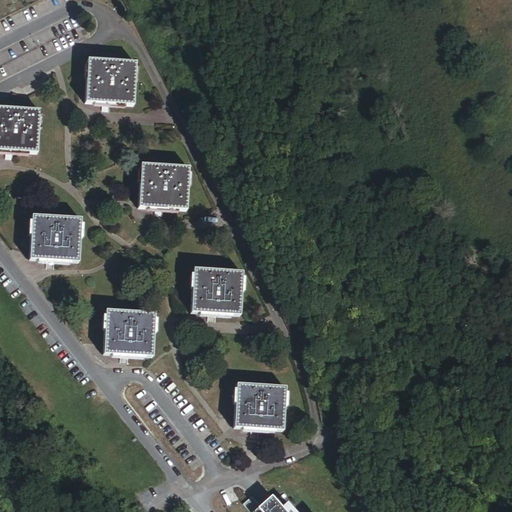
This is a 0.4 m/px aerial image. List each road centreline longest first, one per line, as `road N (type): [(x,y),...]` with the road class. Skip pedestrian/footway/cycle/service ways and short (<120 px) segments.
road 1 (residential): [(319,441),(300,364),(136,39),(108,29)]
road 2 (residential): [(98,380),(125,375),(152,386),(222,477)]
road 3 (residential): [(0,255),(98,380)]
road 4 (residential): [(181,483),(98,380)]
road 5 (unclassified): [(0,43),(79,4),(100,9),(108,29)]
